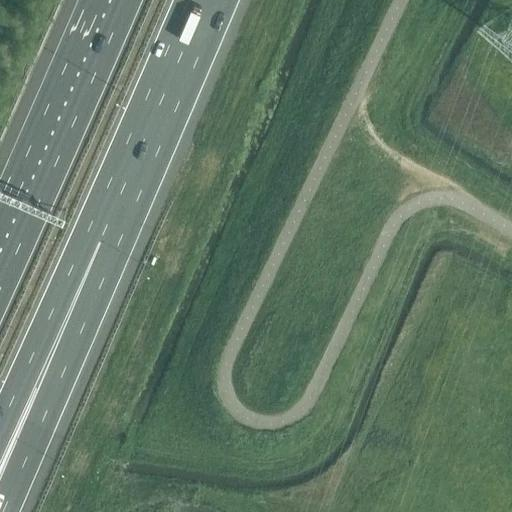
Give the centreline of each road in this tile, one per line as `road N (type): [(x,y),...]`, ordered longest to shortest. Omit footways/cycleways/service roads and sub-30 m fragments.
road 1 (motorway): [(2,511),(40,424),(99,239)]
road 2 (motorway): [(109,0),(0,249)]
road 3 (motorway): [(99,239),(202,0)]
road 4 (motorway): [(0,443),(99,239)]
